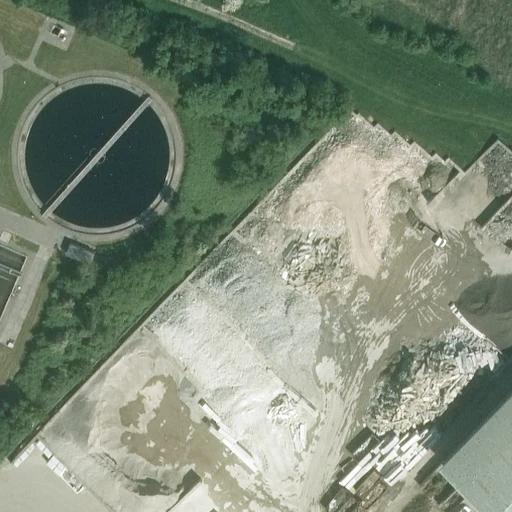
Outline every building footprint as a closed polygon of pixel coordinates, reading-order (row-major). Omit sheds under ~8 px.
[(386,120),(344,166),(366,186),(377,175),(389,186),(405,169),(401,165),(421,144),(403,127),(399,132),(386,120)] [(436,183),(444,171),(425,159),(417,171),(436,183)] [(391,237),(366,213),(360,220),(385,244),(391,237)] [(204,252),(188,267),(207,288),(223,274),(204,252)] [(511,511),(511,390),(444,460),(465,481),(463,483),(468,488),(470,485),(485,500),(483,502),(487,506),(489,504),(496,511),(511,511)]
